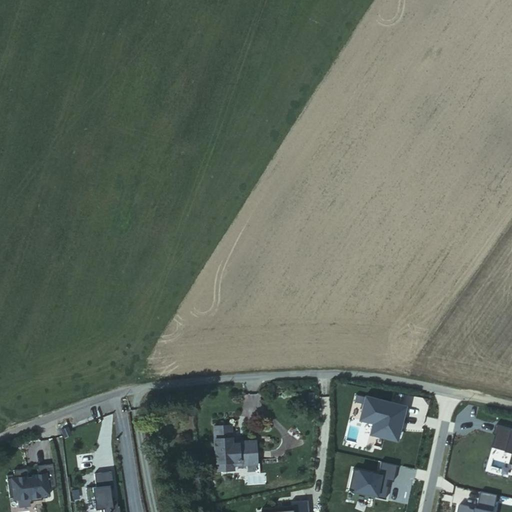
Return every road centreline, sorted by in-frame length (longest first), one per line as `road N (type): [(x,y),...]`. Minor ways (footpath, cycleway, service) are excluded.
road 1 (unclassified): [(449,390),(354,374),(228,378),(123,393),(0,437)]
road 2 (residential): [(449,390),(423,511)]
